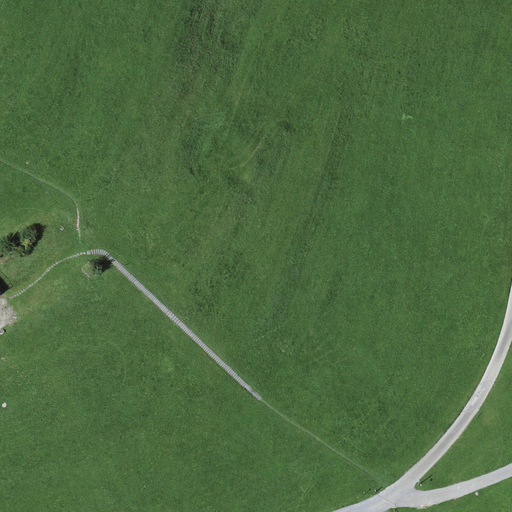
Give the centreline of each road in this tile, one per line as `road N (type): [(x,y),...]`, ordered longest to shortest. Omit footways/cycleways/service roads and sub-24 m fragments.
road 1 (residential): [(393,497),(473,407),(511,317)]
road 2 (residential): [(393,497),(440,497),(511,471)]
